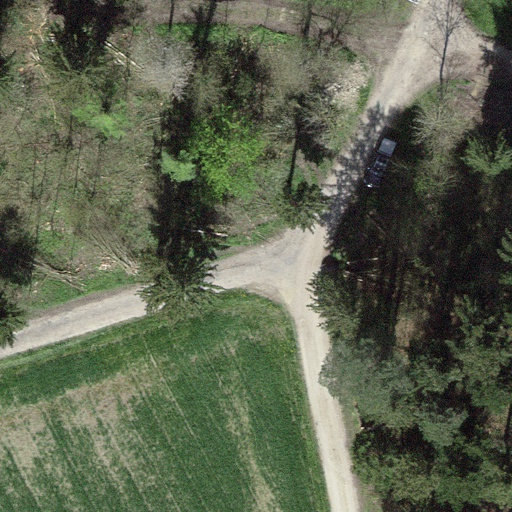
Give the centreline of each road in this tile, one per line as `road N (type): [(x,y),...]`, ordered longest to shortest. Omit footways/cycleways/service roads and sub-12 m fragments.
road 1 (track): [(511,79),(400,82),(162,0)]
road 2 (track): [(0,363),(288,235)]
road 3 (track): [(288,235),(400,82),(447,0)]
road 4 (track): [(288,235),(342,511)]
